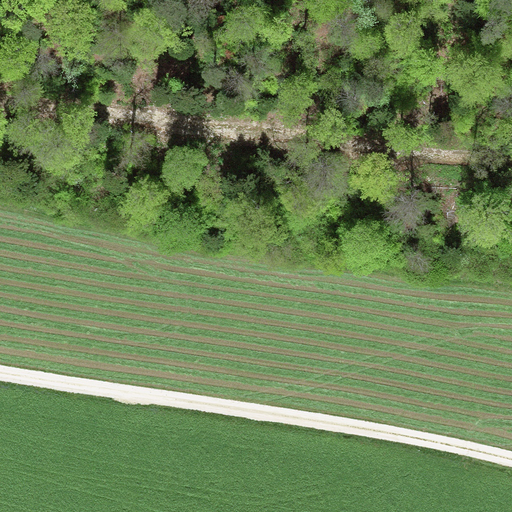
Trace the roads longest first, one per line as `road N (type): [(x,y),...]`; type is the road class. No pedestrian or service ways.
road 1 (track): [(511,459),(256,400),(0,361)]
road 2 (track): [(0,99),(307,131),(456,156),(511,156)]
